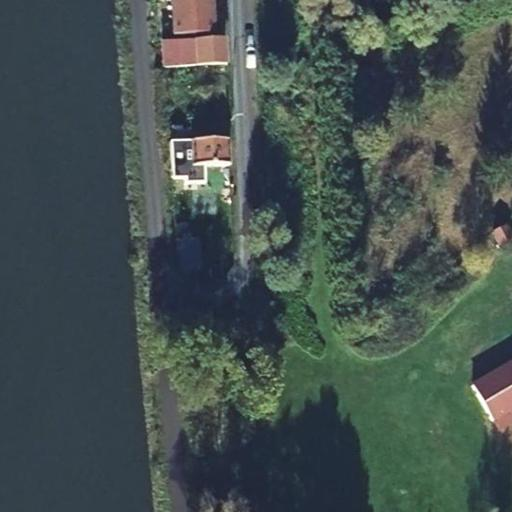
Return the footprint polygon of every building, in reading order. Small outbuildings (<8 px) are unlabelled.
[(170,0),(171,35),(216,34),(215,0),(170,0)] [(165,40),(167,67),(228,65),(228,39),(165,40)] [(188,124),(189,140),(228,140),(227,122),(188,124)] [(171,141),(172,151),(190,150),(189,140),(171,141)] [(190,150),(190,166),(205,166),(232,165),(231,140),(228,140),(189,140),(190,150)] [(205,182),(205,166),(190,166),(185,166),(184,183),(205,182)] [(174,243),(174,270),(198,270),(198,242),(174,243)] [(511,409),(511,362),(471,386),(492,421),(511,409)]
